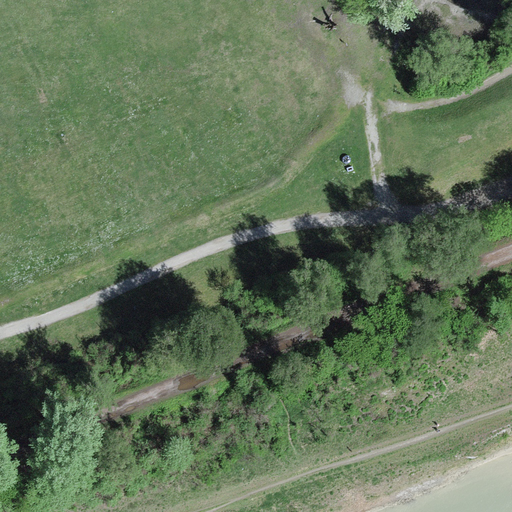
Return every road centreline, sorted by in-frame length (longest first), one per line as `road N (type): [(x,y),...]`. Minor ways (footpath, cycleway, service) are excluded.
road 1 (track): [(0,446),(511,256)]
road 2 (track): [(0,331),(236,238),(311,220),(390,215),(511,183)]
